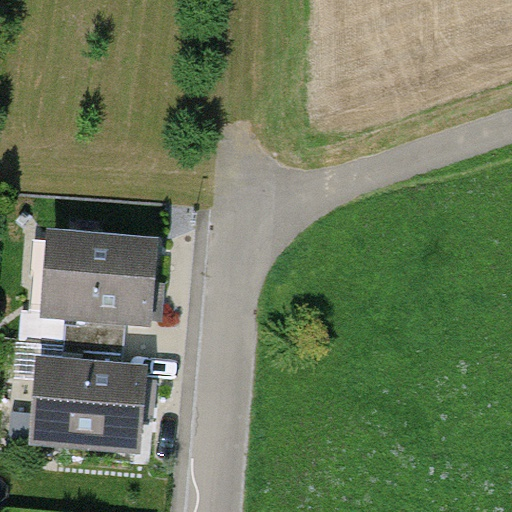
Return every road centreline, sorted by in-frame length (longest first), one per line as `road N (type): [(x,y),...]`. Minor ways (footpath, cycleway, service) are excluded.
road 1 (unclassified): [(511,120),(230,217)]
road 2 (residential): [(213,511),(230,217)]
